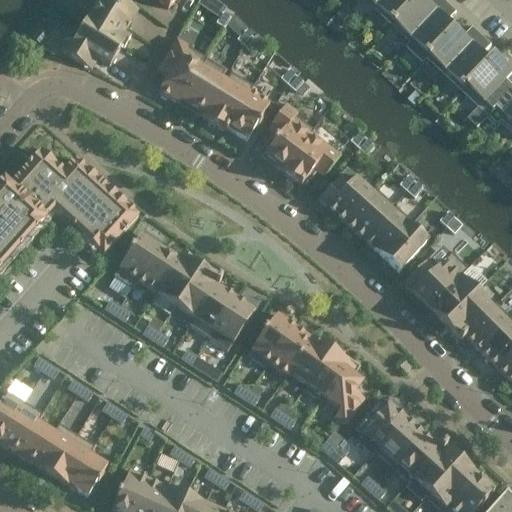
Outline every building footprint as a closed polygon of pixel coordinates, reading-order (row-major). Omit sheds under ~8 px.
[(131,23),(138,12),(118,0),(102,0),(100,4),(97,2),(84,24),(125,48),(130,40),(123,36),(131,23)] [(135,0),(137,1),(138,0),(155,0),(168,11),(175,2),(177,4),(181,0),(135,0)] [(369,0),(378,7),(375,10),(375,11),(385,0),(369,0)] [(385,0),(375,11),(393,27),(418,0),(385,0)] [(424,0),(418,0),(393,27),(410,44),(447,4),(442,0),(433,0),(431,2),(432,4),(430,7),(424,0)] [(447,4),(410,44),(411,44),(414,41),(430,57),(427,60),(456,30),(445,21),(448,18),(449,19),(456,13),(447,4)] [(230,20),(222,15),(215,25),(224,30),(230,20)] [(125,48),(84,24),(72,44),(65,40),(57,52),(84,68),(91,72),(98,61),(109,68),(121,48),(123,50),(125,48)] [(456,30),(427,60),(445,77),(482,37),(473,29),(466,36),(468,37),(465,40),(456,30)] [(47,37),(40,31),(32,40),(39,46),(47,37)] [(236,42),(244,48),(252,39),(244,33),(236,42)] [(482,37),(445,77),(462,93),(497,57),(496,57),(491,62),(481,55),(483,52),(485,53),(491,46),(482,37)] [(252,39),(244,48),(251,55),(259,46),(252,39)] [(188,48),(176,41),(156,73),(166,79),(158,94),(172,102),(200,56),(187,49),(188,48)] [(200,56),(172,102),(181,108),(183,104),(200,115),(221,81),(226,72),(200,56)] [(497,57),(462,93),(479,108),(477,110),(487,119),(511,92),(511,88),(506,83),(511,76),(511,73),(505,67),(508,62),(497,57)] [(280,81),(287,87),(295,78),(288,71),(280,81)] [(221,81),(200,115),(204,117),(202,121),(225,134),(226,131),(248,94),(249,95),(253,88),(249,87),(231,75),(230,75),(225,83),(221,81)] [(295,78),(287,87),(295,94),(303,85),(295,78)] [(511,92),(487,119),(497,129),(501,124),(511,134),(511,92)] [(263,119),(262,117),(268,107),(249,95),(248,94),(226,131),(246,143),(256,128),(257,129),(263,119)] [(267,131),(273,135),(276,137),(260,159),(281,175),(310,136),(311,136),(314,132),(296,118),(298,116),(286,106),(267,131)] [(350,143),(357,150),(365,141),(358,134),(350,143)] [(313,171),(318,175),(323,179),(339,157),(311,136),(310,136),(281,175),(300,188),(313,171)] [(365,141),(357,150),(365,157),(373,148),(365,141)] [(0,271),(53,213),(103,258),(137,219),(124,206),(117,199),(116,200),(115,199),(116,198),(109,192),(108,192),(95,181),(95,180),(88,173),(88,174),(74,162),(63,174),(40,153),(9,188),(2,182),(0,184),(0,271)] [(349,186),(340,178),(318,203),(339,222),(367,191),(355,180),(349,186)] [(414,185),(407,178),(399,187),(406,194),(414,185)] [(414,185),(406,194),(414,201),(422,192),(414,185)] [(367,191),(339,222),(361,241),(389,210),(392,206),(374,190),(371,194),(367,191)] [(389,210),(361,241),(381,259),(412,224),(395,209),(392,213),(389,210)] [(454,221),(447,214),(439,223),(446,230),(454,221)] [(454,221),(446,230),(453,236),(461,227),(454,221)] [(429,239),(412,224),(381,259),(398,274),(429,239)] [(159,249),(140,237),(131,251),(129,249),(124,258),(126,259),(113,279),(132,291),(159,249)] [(177,261),(159,249),(132,291),(132,292),(138,284),(156,296),(183,255),(182,255),(177,261)] [(200,270),(190,263),(192,261),(183,255),(156,296),(175,308),(200,270)] [(460,278),(461,278),(468,271),(451,255),(435,271),(426,263),(403,286),(428,310),(460,278)] [(219,282),(200,270),(175,308),(193,320),(188,328),(189,329),(219,282)] [(477,294),(461,278),(460,278),(428,310),(444,326),(477,294)] [(219,282),(189,329),(208,341),(235,300),(217,288),(220,283),(219,282)] [(493,310),(492,309),(477,294),(444,326),(460,343),(464,339),(465,339),(493,310)] [(235,300),(208,341),(227,354),(239,334),(241,336),(247,327),(245,326),(254,312),(235,300)] [(104,311),(114,318),(119,310),(109,303),(104,311)] [(511,322),(495,306),(492,309),(493,310),(465,339),(481,355),(511,322)] [(119,310),(114,318),(124,325),(129,316),(119,310)] [(268,365),(294,329),(293,328),(276,316),(265,332),(263,331),(256,341),(258,342),(251,352),(268,365)] [(496,370),(511,353),(511,320),(511,322),(481,355),(496,370)] [(142,336),(152,343),(158,335),(148,328),(142,336)] [(285,377),(311,341),(294,329),(268,365),(285,377)] [(158,335),(152,343),(162,349),(168,341),(158,335)] [(305,386),(330,352),(313,339),(311,341),(285,377),(287,379),(289,375),(305,386)] [(320,403),(347,364),(330,352),(305,386),(306,387),(303,391),(320,403)] [(180,361),(190,368),(196,359),(186,353),(180,361)] [(511,353),(496,370),(511,386),(511,353)] [(196,359),(190,368),(200,374),(206,366),(196,359)] [(43,375),(48,366),(38,360),(33,369),(43,375)] [(355,369),(347,364),(320,403),(321,404),(324,400),(340,411),(333,420),(345,428),(364,401),(354,394),(362,383),(351,375),(355,369)] [(58,373),(48,366),(43,375),(53,382),(58,373)] [(77,397),(82,389),(72,383),(67,391),(77,397)] [(238,387),(233,395),(243,402),(249,394),(238,387)] [(87,404),(93,396),(82,389),(77,397),(87,404)] [(0,444),(24,405),(6,394),(0,403),(0,444)] [(249,394),(243,402),(253,408),(259,400),(249,394)] [(0,446),(16,457),(37,424),(42,416),(24,405),(0,444),(0,446)] [(112,420),(117,411),(107,405),(101,413),(112,420)] [(372,457),(405,420),(388,405),(355,442),(372,457)] [(274,410),(269,419),(279,425),(285,417),(274,410)] [(127,418),(117,411),(112,420),(121,426),(127,418)] [(285,417),(279,425),(289,432),(295,424),(285,417)] [(392,469),(422,435),(405,420),(372,457),(372,458),(375,454),(392,469)] [(33,468),(53,434),(37,424),(16,457),(33,468)] [(50,478),(76,438),(58,426),(53,434),(33,468),(50,478)] [(144,429),(139,437),(149,444),(154,436),(144,429)] [(409,484),(443,446),(442,446),(438,450),(422,435),(392,469),(409,484)] [(69,490),(89,457),(94,449),(76,438),(50,478),(69,490)] [(319,450),(328,458),(335,451),(326,443),(319,450)] [(426,499),(460,461),(443,446),(409,484),(410,485),(413,481),(428,495),(425,499),(426,499)] [(174,448),(169,457),(179,463),(184,455),(174,448)] [(335,451),(328,458),(337,466),(344,459),(335,451)] [(184,455),(179,463),(189,470),(194,462),(184,455)] [(107,468),(89,457),(69,490),(75,494),(76,492),(87,499),(95,486),(97,487),(104,475),(103,474),(107,468)] [(439,511),(444,511),(476,477),(460,461),(426,499),(439,511)] [(209,471),(203,479),(213,486),(219,478),(209,471)] [(117,499),(111,511),(134,511),(148,480),(129,472),(123,486),(121,485),(115,498),(117,499)] [(483,504),(493,492),(476,477),(444,511),(446,511),(478,511),(484,505),(483,504)] [(219,478),(213,486),(223,493),(229,484),(219,478)] [(367,479),(360,486),(369,494),(376,487),(367,479)] [(156,511),(167,489),(148,480),(134,511),(156,511)] [(376,487),(369,494),(378,502),(385,495),(376,487)] [(167,489),(156,511),(179,511),(186,498),(167,489)] [(253,500),(243,494),(238,502),(248,508),(253,500)] [(511,511),(511,502),(504,496),(489,511),(511,511)] [(186,498),(179,511),(202,511),(205,506),(186,498)] [(259,511),(263,507),(253,500),(248,508),(253,511),(259,511)]
